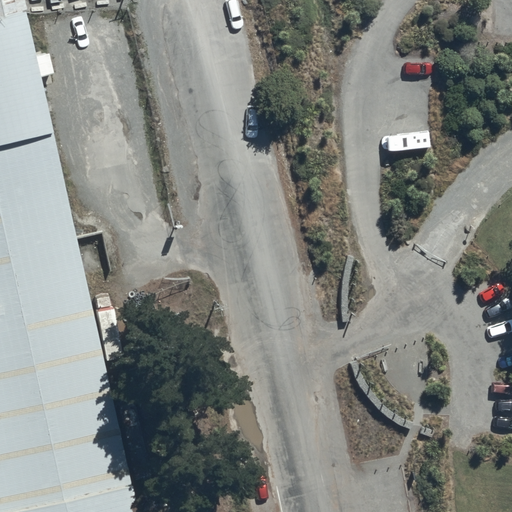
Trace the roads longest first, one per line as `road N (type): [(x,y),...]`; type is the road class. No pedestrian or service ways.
road 1 (unclassified): [(284,357),(196,0)]
road 2 (residential): [(284,357),(352,340),(398,313),(476,182),(511,152)]
road 3 (unclassified): [(314,511),(284,357)]
